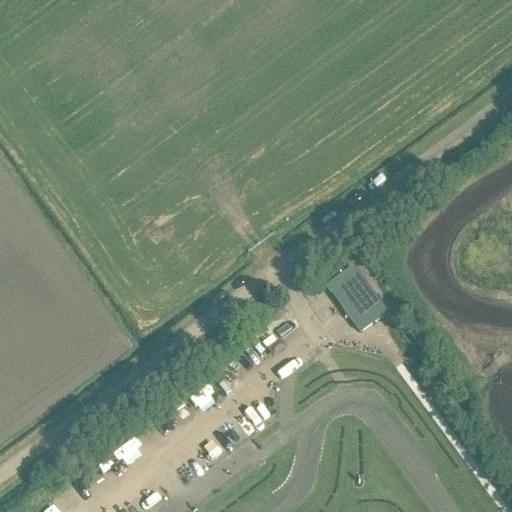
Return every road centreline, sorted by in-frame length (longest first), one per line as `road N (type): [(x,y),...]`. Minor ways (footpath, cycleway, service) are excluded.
road 1 (track): [(280,274),(0,481)]
road 2 (unclassified): [(280,274),(511,102)]
